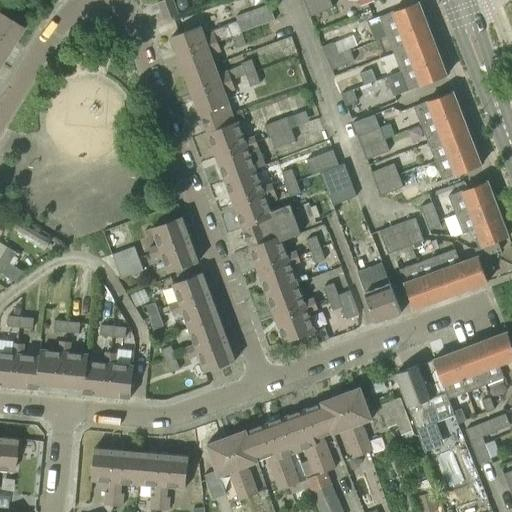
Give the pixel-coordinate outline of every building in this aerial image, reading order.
[(171,0),(164,0),(160,2),(166,19),(177,15),(171,0)] [(186,0),(176,0),(175,2),(177,9),(184,10),(189,5),(186,0)] [(329,0),(318,0),(305,5),(310,17),(333,8),(329,0)] [(376,40),(387,35),(426,20),(419,2),(369,21),(376,40)] [(233,37),(243,33),(270,23),(276,21),(270,4),(237,16),(238,20),(213,30),(214,32),(206,36),(202,25),(172,36),(179,56),(218,42),(233,37)] [(0,37),(11,44),(22,27),(0,13),(0,37)] [(426,20),(387,35),(394,54),(433,39),(426,20)] [(243,33),(233,37),(237,48),(247,45),(243,33)] [(11,44),(0,37),(0,61),(0,62),(11,44)] [(433,39),(394,54),(401,72),(440,57),(433,39)] [(186,75),(216,64),(213,55),(221,52),(218,42),(179,56),(186,75)] [(327,59),(338,54),(333,43),(322,47),(327,59)] [(349,50),(338,54),(327,59),(331,70),(354,61),(349,50)] [(440,57),(401,72),(408,91),(447,76),(440,57)] [(242,63),(246,75),(256,71),(252,59),(242,63)] [(193,95),(232,81),(228,70),(220,73),(216,64),(186,75),(193,95)] [(372,68),(360,73),(365,85),(377,80),(372,68)] [(256,71),(246,75),(250,87),(260,83),(256,71)] [(201,114),(231,103),(227,92),(235,89),(232,81),(193,95),(201,114)] [(354,89),(342,94),(346,105),(358,100),(354,89)] [(414,106),(422,125),(461,110),(453,91),(414,106)] [(207,133),(238,122),(246,118),(242,109),(234,113),(231,103),(201,114),(207,133)] [(461,110),(422,125),(428,143),(467,128),(461,110)] [(358,136),(381,127),(375,114),(353,123),(358,136)] [(269,136),(291,127),(287,117),(265,125),(269,136)] [(216,156),(257,140),(255,135),(244,139),(238,122),(207,133),(216,156)] [(362,148),(386,138),(395,135),(391,123),(381,127),(358,136),(362,148)] [(269,136),(274,149),(297,140),(291,127),(269,136)] [(467,128),(428,143),(435,161),(474,146),(467,128)] [(390,150),(386,138),(362,148),(367,159),(390,150)] [(248,149),(259,145),(257,140),(216,156),(224,180),(255,168),(248,149)] [(474,146),(435,161),(442,180),(481,165),(474,146)] [(313,174),(339,164),(334,150),(308,159),(313,174)] [(333,205),(357,196),(345,163),(321,172),(326,186),(333,205)] [(375,183),(398,175),(394,164),(371,172),(375,183)] [(233,204),(275,189),(273,183),(262,187),(255,168),(224,180),(233,204)] [(283,172),(287,184),(298,181),(292,168),(283,172)] [(403,187),(398,175),(375,183),(380,196),(403,187)] [(291,195),(305,189),(301,179),(298,181),(287,184),(291,195)] [(455,214),(495,199),(488,181),(449,196),(455,214)] [(244,232),(292,214),(290,206),(271,213),(267,201),(278,197),(275,189),(233,204),(244,232)] [(495,199),(455,214),(462,233),(476,227),(501,218),(495,199)] [(429,231),(441,226),(432,202),(420,206),(429,231)] [(251,251),(281,240),(300,233),(292,214),(244,232),(251,251)] [(148,249),(150,254),(191,239),(182,216),(152,228),(158,245),(148,249)] [(415,217),(404,222),(412,245),(424,241),(415,217)] [(501,218),(476,227),(480,237),(476,239),(479,248),(476,249),(489,255),(502,251),(498,241),(508,237),(501,218)] [(47,246),(51,240),(16,220),(12,226),(47,246)] [(412,245),(404,222),(391,226),(400,249),(412,245)] [(400,249),(391,226),(379,230),(388,254),(400,249)] [(312,250),(322,247),(330,244),(325,232),(317,235),(318,235),(308,239),(312,250)] [(191,239),(150,254),(151,259),(162,255),(168,273),(199,261),(191,239)] [(258,271),(298,256),(297,252),(287,255),(281,240),(251,251),(258,271)] [(0,256),(2,257),(10,262),(16,253),(0,241),(0,256)] [(117,266),(139,258),(135,246),(112,255),(117,266)] [(322,247),(312,250),(316,263),(326,259),(322,247)] [(327,247),(322,249),(326,259),(331,257),(327,247)] [(470,288),(461,264),(456,249),(437,256),(451,295),(470,288)] [(489,255),(476,249),(477,251),(467,255),(469,261),(461,264),(470,288),(488,282),(484,272),(494,268),(489,255)] [(266,293),(297,282),(290,265),(300,261),(298,256),(258,271),(266,293)] [(451,295),(437,256),(418,263),(432,302),(451,295)] [(10,262),(2,257),(0,260),(0,270),(16,281),(23,271),(10,262)] [(139,258),(117,266),(121,278),(143,270),(139,258)] [(432,302),(418,263),(399,270),(413,309),(432,302)] [(376,289),(368,268),(358,272),(376,322),(401,313),(390,284),(376,289)] [(169,305),(171,309),(211,295),(203,272),(172,284),(179,301),(169,305)] [(275,318),(316,304),(314,300),(304,303),(297,282),(266,293),(275,318)] [(329,298),(338,295),(334,283),(325,286),(329,298)] [(350,290),(338,295),(329,298),(334,309),(341,307),(346,319),(359,314),(350,290)] [(211,295),(171,309),(172,314),(182,311),(189,328),(219,316),(211,295)] [(149,317),(159,314),(155,303),(145,306),(149,317)] [(318,309),(316,304),(275,318),(284,342),(315,331),(308,313),(318,309)] [(14,316),(21,317),(22,308),(15,307),(14,316)] [(164,326),(159,314),(149,317),(154,330),(164,326)] [(20,327),(21,317),(14,316),(8,315),(7,326),(20,327)] [(219,316),(189,328),(195,345),(185,349),(187,354),(227,338),(219,316)] [(34,318),(21,317),(20,327),(33,329),(34,318)] [(67,331),(68,321),(56,320),(55,330),(67,331)] [(81,322),(68,321),(67,331),(85,332),(86,324),(81,324),(81,322)] [(113,336),(114,326),(101,324),(100,335),(113,336)] [(127,327),(114,326),(113,336),(125,338),(127,327)] [(166,360),(176,356),(172,345),(184,340),(181,330),(160,338),(164,348),(162,349),(166,360)] [(489,339),(499,367),(511,361),(511,343),(511,344),(507,332),(489,339)] [(227,338),(187,354),(189,359),(198,355),(205,372),(236,360),(227,338)] [(470,345),(485,385),(500,379),(496,368),(499,367),(489,339),(470,345)] [(0,384),(14,386),(19,343),(13,343),(12,354),(0,352),(0,384)] [(38,389),(39,384),(41,356),(23,354),(24,344),(19,343),(14,386),(38,389)] [(61,386),(65,343),(61,343),(60,354),(42,352),(41,356),(39,384),(61,386)] [(83,388),(86,361),(87,356),(70,354),(71,344),(65,343),(61,386),(83,388)] [(452,352),(466,392),(485,385),(470,345),(452,352)] [(107,395),(111,353),(106,352),(105,362),(86,361),(83,388),(83,393),(107,395)] [(445,392),(448,399),(466,392),(452,352),(433,359),(445,392)] [(111,353),(107,395),(131,398),(134,365),(115,363),(116,353),(111,353)] [(176,356),(166,360),(154,365),(158,377),(181,368),(176,356)] [(417,428),(430,424),(424,408),(430,406),(428,398),(445,392),(433,359),(396,374),(408,406),(409,406),(417,428)] [(342,394),(363,450),(372,447),(364,424),(363,424),(361,419),(371,415),(360,387),(342,394)] [(322,401),(332,430),(345,425),(347,431),(345,431),(354,454),(363,450),(342,394),(322,401)] [(402,436),(413,430),(401,397),(380,405),(388,427),(397,423),(402,436)] [(487,412),(495,408),(491,397),(483,400),(487,412)] [(324,464),(325,464),(332,461),(324,439),(322,440),(320,434),(332,430),(322,401),(321,402),(321,403),(303,410),(324,464)] [(459,423),(467,420),(462,408),(454,411),(459,423)] [(343,511),(325,464),(324,464),(303,410),(283,417),(293,444),(304,440),(306,446),(305,446),(310,459),(300,463),(321,511),(343,511)] [(466,430),(473,447),(485,443),(483,437),(509,427),(504,415),(466,430)] [(293,444),(283,417),(265,424),(289,486),(298,482),(287,452),(285,453),(283,448),(293,444)] [(245,430),(256,458),(267,454),(269,459),(268,460),(279,490),(289,486),(265,424),(247,431),(246,429),(245,430)] [(424,444),(436,440),(430,424),(417,428),(424,444)] [(226,437),(247,493),(257,490),(248,467),(247,468),(245,462),(256,458),(245,430),(226,437)] [(16,439),(0,436),(0,469),(13,471),(16,439)] [(238,497),(247,493),(226,437),(207,444),(216,470),(204,475),(214,502),(227,497),(217,472),(228,468),(231,474),(229,474),(238,497)] [(485,443),(473,447),(480,464),(492,460),(485,443)] [(113,505),(118,449),(95,447),(92,480),(110,482),(109,492),(105,492),(104,504),(113,505)] [(139,484),(141,451),(118,449),(113,505),(121,506),(122,493),(119,493),(120,482),(139,484)] [(160,509),(165,453),(141,451),(139,484),(157,486),(156,496),(153,496),(151,509),(160,509)] [(165,453),(160,509),(169,510),(170,497),(166,497),(167,487),(185,488),(188,455),(165,453)] [(423,511),(427,511),(437,509),(432,491),(418,495),(423,511)]
